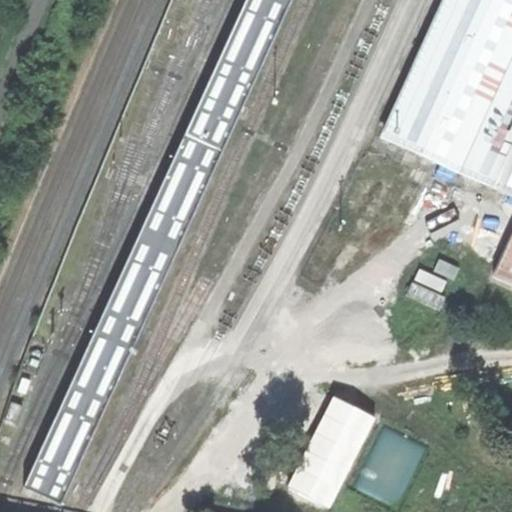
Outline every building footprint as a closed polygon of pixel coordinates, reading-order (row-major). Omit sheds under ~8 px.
[(243,0),(21,488),(43,498),(59,505),(289,0),(243,0)] [(511,0),(446,0),(383,140),(511,198),(511,0)] [(511,288),(511,232),(491,279),(511,288)] [(438,260),(433,271),(452,279),(457,268),(438,260)] [(411,283),(405,296),(438,310),(444,297),(411,283)] [(324,398),(287,491),(334,510),(372,417),(324,398)] [(386,421),(349,489),(389,511),(398,511),(434,448),(386,421)]
